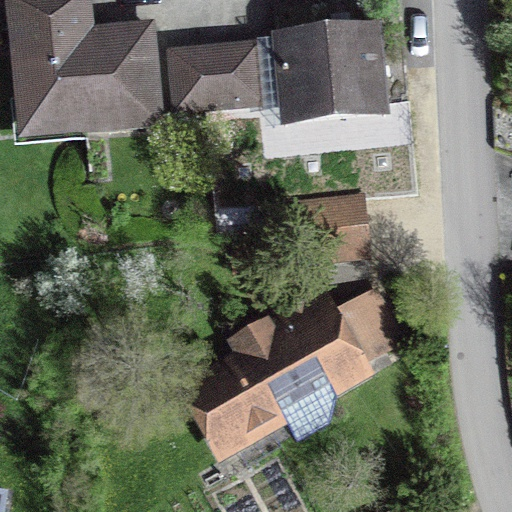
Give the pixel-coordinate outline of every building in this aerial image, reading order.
[(90,0),(7,0),(21,141),(162,128),(152,26),(93,31),(90,0)] [(388,118),(380,27),(273,36),(281,127),(388,118)] [(200,48),(206,113),(260,108),(255,44),(200,48)] [(206,113),(200,48),(169,51),(175,115),(206,113)] [(360,202),(304,207),(308,261),(365,256),(360,202)] [(324,294),(255,333),(235,344),(244,361),(189,392),(224,454),(283,420),(296,442),(340,417),(324,389),(401,345),(374,298),(338,319),(324,294)]
